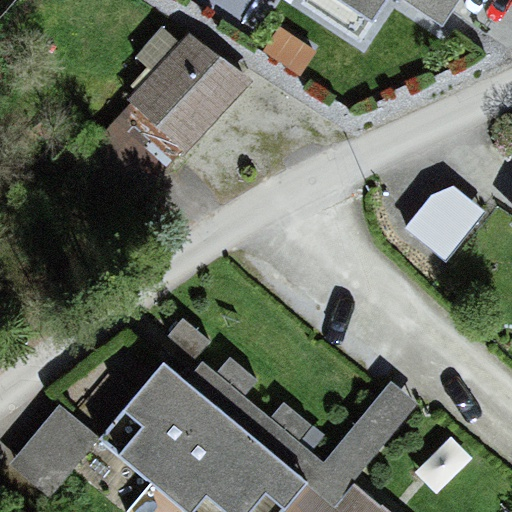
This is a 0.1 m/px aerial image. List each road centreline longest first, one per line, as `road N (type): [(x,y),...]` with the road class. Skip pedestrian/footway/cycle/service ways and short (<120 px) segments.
road 1 (residential): [(511,103),(271,213),(0,404)]
road 2 (track): [(271,213),(511,413)]
